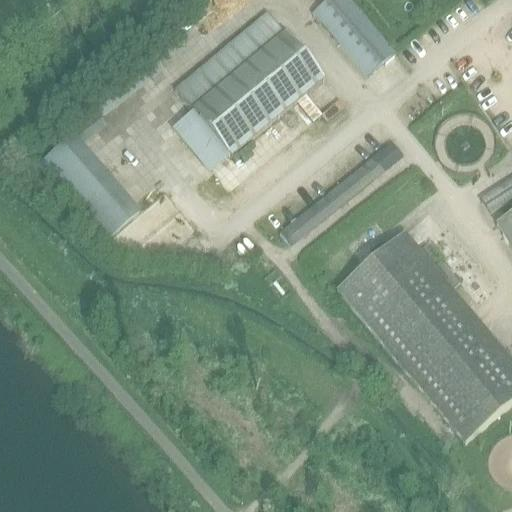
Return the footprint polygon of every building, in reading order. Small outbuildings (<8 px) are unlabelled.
[(333,0),(313,17),(367,83),(395,59),(346,0),(333,0)] [(268,16),(175,93),(231,161),(324,84),(268,16)] [(323,86),(267,132),(266,133),(273,142),(331,95),(323,86)] [(103,247),(140,216),(75,140),(38,171),(103,247)] [(373,162),(279,238),(289,249),(383,174),(401,158),(392,147),(373,162)] [(490,217),(511,202),(511,185),(482,205),(490,217)] [(511,217),(496,228),(511,252),(511,217)] [(397,244),(337,294),(465,448),(511,408),(511,365),(450,292),(459,285),(430,248),(420,256),(405,237),(397,244)]
